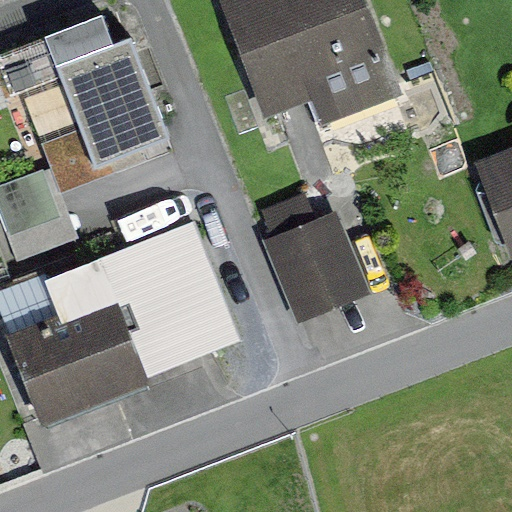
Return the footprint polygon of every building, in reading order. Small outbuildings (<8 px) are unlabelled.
[(360,0),(237,0),(281,120),(389,80),(360,0)] [(91,154),(168,127),(133,29),(56,56),(91,154)] [(511,148),(493,158),(511,198),(511,148)] [(53,154),(0,174),(0,180),(22,239),(78,218),(53,154)] [(347,209),(286,236),(320,311),(381,284),(347,209)] [(242,335),(201,219),(93,258),(107,297),(21,328),(54,420),(157,383),(151,368),(242,335)]
